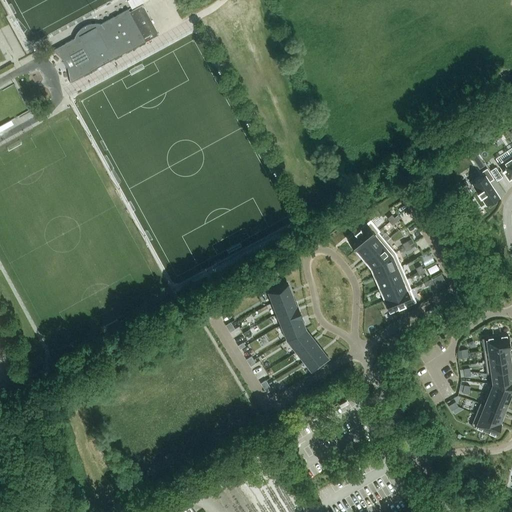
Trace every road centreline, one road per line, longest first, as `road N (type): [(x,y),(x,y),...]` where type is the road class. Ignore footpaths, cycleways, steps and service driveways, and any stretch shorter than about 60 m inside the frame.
road 1 (residential): [(353,340),(354,280),(330,252),(312,251),(307,272),(321,320),(345,335)]
road 2 (unclassified): [(452,511),(374,376)]
